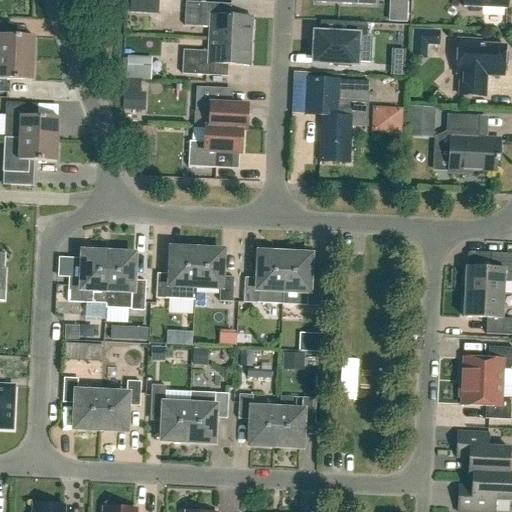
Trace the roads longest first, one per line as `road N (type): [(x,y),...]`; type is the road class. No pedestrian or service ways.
road 1 (residential): [(421,486),(38,465)]
road 2 (residential): [(38,465),(49,239),(86,212),(133,210)]
road 3 (residential): [(421,486),(434,225)]
road 4 (residential): [(51,0),(133,210)]
road 5 (residential): [(273,217),(285,0)]
road 6 (residential): [(273,217),(434,225)]
road 7 (residential): [(133,210),(273,217)]
